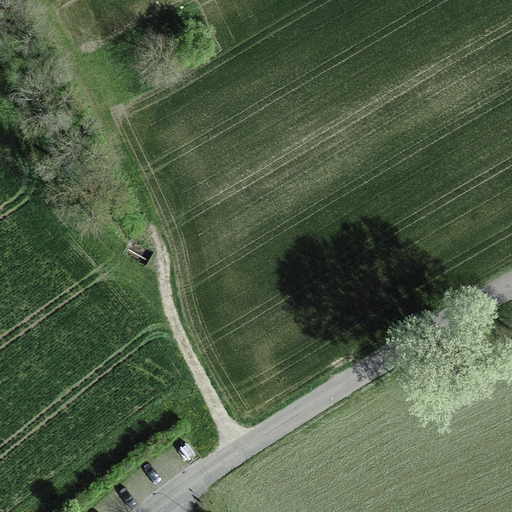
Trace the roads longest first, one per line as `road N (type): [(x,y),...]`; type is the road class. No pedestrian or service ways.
road 1 (track): [(232,450),(165,292),(158,230),(45,0)]
road 2 (unclassified): [(150,511),(276,420),(511,278)]
